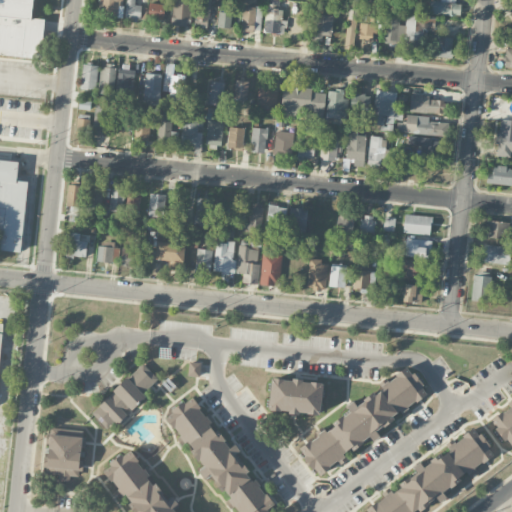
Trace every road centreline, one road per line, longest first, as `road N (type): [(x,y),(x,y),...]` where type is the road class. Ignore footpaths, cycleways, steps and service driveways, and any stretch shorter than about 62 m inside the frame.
road 1 (tertiary): [(511,330),(0,277)]
road 2 (residential): [(511,205),(57,158)]
road 3 (residential): [(511,84),(71,37)]
road 4 (residential): [(488,0),(451,324)]
road 5 (residential): [(75,0),(43,282)]
road 6 (residential): [(43,282),(16,511)]
